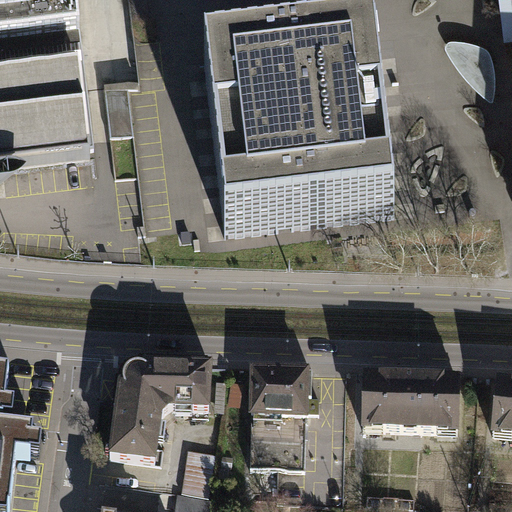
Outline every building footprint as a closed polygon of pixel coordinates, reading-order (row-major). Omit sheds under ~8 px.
[(0,0),(0,170),(90,160),(89,154),(91,154),(82,78),(85,78),(76,0),(0,0)] [(374,50),(205,71),(225,241),(395,221),(385,135),(374,50)] [(121,382),(111,462),(156,468),(162,423),(171,415),(210,416),(212,370),(136,368),(121,382)] [(253,375),(251,474),(305,475),(306,418),(319,419),(319,403),(312,403),(313,377),(263,376),(253,375)] [(0,511),(10,511),(17,460),(30,462),(34,435),(0,431),(0,424),(4,425),(9,377),(0,376),(0,511)] [(365,387),(364,431),(383,431),(383,435),(439,436),(439,433),(458,433),(459,390),(442,390),(442,383),(412,383),(382,382),(382,388),(365,387)] [(511,393),(498,392),(494,435),(511,437),(511,440),(511,441),(511,440),(511,393)] [(214,496),(216,458),(191,457),(189,495),(214,496)]
